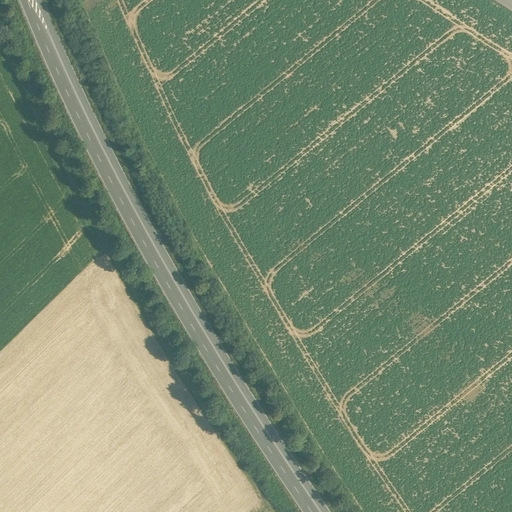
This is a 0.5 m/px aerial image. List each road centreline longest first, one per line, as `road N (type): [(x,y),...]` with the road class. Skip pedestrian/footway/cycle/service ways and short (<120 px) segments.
road 1 (track): [(364,511),(177,217),(113,97),(74,0)]
road 2 (trunk): [(30,0),(176,298),(316,511)]
road 3 (track): [(0,51),(88,220),(260,495),(257,511)]
